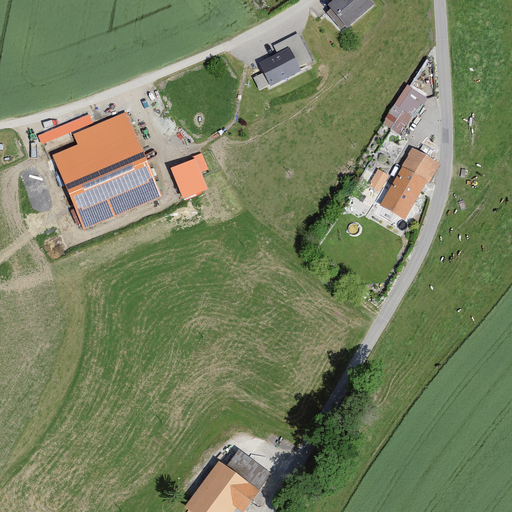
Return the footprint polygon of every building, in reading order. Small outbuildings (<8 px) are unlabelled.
[(365,0),(340,0),(328,11),(344,29),(370,6),(365,0)] [(311,60),(298,34),(274,46),(278,53),(259,63),(271,85),(299,70),(298,67),(311,60)] [(425,99),(407,87),(384,122),(401,133),(425,99)] [(128,113),(75,135),(80,148),(56,158),(84,226),(161,194),(128,113)] [(435,165),(409,150),(377,205),(402,220),(435,165)] [(181,199),(208,188),(202,171),(210,168),(203,153),(168,166),(181,199)] [(368,185),(380,190),(388,172),(376,167),(368,185)] [(263,470),(241,453),(230,472),(222,467),(189,511),(253,511),(263,496),(252,487),(263,470)]
